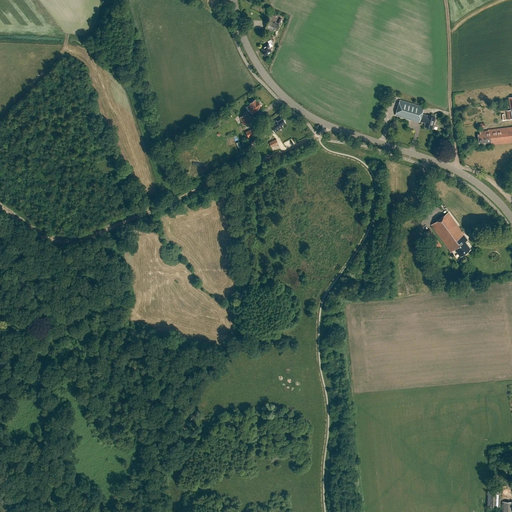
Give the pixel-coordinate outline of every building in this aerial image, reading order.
[(269,21),(265,30),(273,33),(274,31),(276,31),(279,25),(269,21)] [(263,53),(262,53),(264,55),(264,56),(271,52),(269,48),(272,47),(270,43),(268,45),(268,44),(261,48),(263,52),(262,52),(263,53)] [(257,108),(261,105),(258,100),(257,101),(255,99),(251,103),(248,106),(250,109),(248,110),(249,111),(251,110),(253,113),(258,110),(257,108)] [(428,116),(422,114),(424,107),(400,100),(395,115),(419,123),(419,122),(425,123),(424,127),(432,129),(433,130),(433,129),(434,126),(434,125),(433,125),(435,118),(428,116)] [(248,123),(245,115),(240,117),(242,123),(241,123),(242,125),(243,125),(245,129),(244,129),(245,133),(249,131),(248,128),(250,127),(248,123)] [(277,120),(270,125),(276,133),(283,127),(282,125),(286,122),(285,121),(285,120),(284,119),(283,118),(282,118),(278,121),(277,120)] [(480,134),(477,135),(479,144),(491,143),(491,146),(511,143),(511,127),(488,130),(488,131),(480,132),(480,134)] [(276,139),(269,142),(270,145),(268,146),(269,148),(271,147),(278,144),(276,139)] [(468,241),(464,235),(465,234),(449,213),(432,225),(452,253),(456,250),(461,256),(471,249),(466,242),(468,241)] [(430,230),(424,235),(435,251),(442,246),(430,230)] [(501,491),(488,491),(488,506),(500,507),(501,491)] [(511,511),(511,501),(503,502),(502,511),(511,511)]
